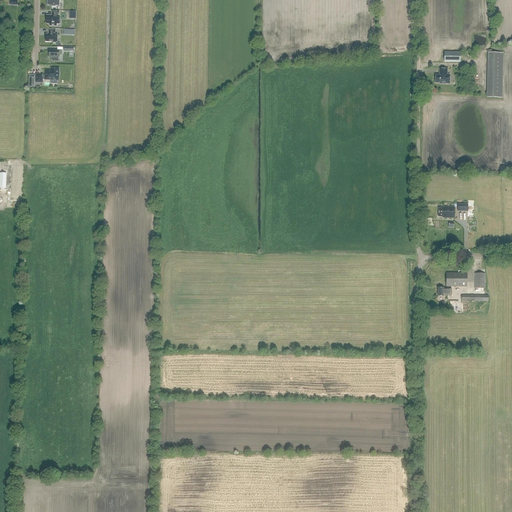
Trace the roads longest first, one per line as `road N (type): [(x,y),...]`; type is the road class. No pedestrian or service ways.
road 1 (unclassified): [(415,0),(416,238),(425,260)]
road 2 (unclassified): [(415,511),(416,278),(425,260)]
